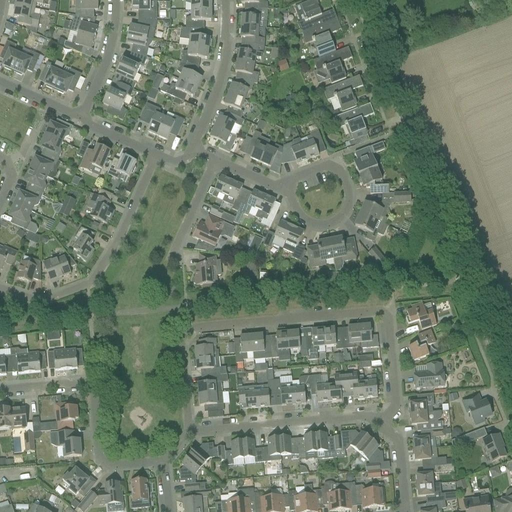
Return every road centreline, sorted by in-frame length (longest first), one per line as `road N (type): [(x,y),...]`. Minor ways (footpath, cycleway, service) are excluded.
road 1 (unclassified): [(511,389),(358,0)]
road 2 (residential): [(379,425),(395,405),(388,327),(372,311),(189,329),(181,339),(187,433)]
road 3 (residential): [(0,287),(40,302),(93,280),(156,156)]
road 4 (residential): [(166,464),(110,460),(98,441),(95,396),(82,384),(0,391)]
road 5 (residential): [(187,433),(366,416),(379,425)]
road 6 (residential): [(278,188),(328,166),(346,183),(339,218),(305,220),(290,193)]
road 7 (residential): [(193,154),(218,90),(225,0)]
road 8 (residential): [(80,117),(106,59),(114,0)]
